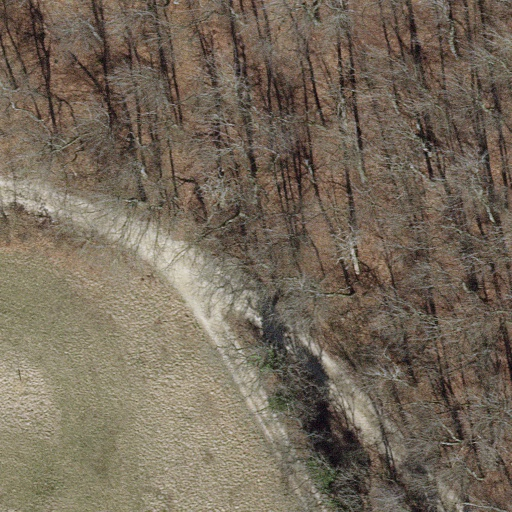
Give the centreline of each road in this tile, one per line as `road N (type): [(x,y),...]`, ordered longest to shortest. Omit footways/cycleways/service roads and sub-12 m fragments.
road 1 (track): [(0,183),(188,231),(345,365),(465,511)]
road 2 (track): [(44,192),(244,511)]
